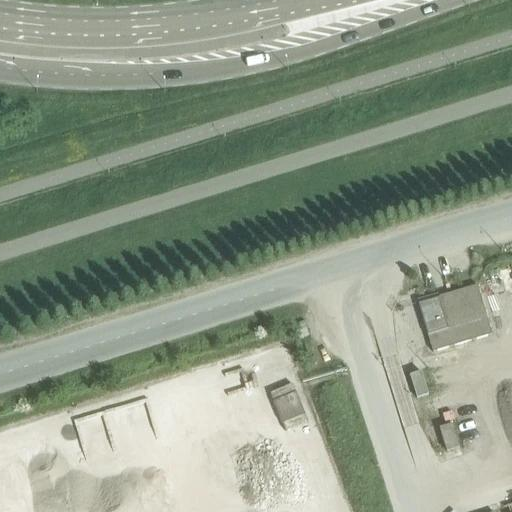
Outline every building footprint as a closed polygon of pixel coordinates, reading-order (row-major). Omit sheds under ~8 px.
[(418,303),(432,353),(492,335),(478,286),(418,303)] [(421,373),(410,376),(417,399),(428,395),(421,373)] [(235,421),(232,407),(176,421),(180,435),(235,421)] [(452,425),(440,429),(447,452),(459,448),(452,425)] [(502,475),(484,481),(491,502),(509,496),(502,475)]
